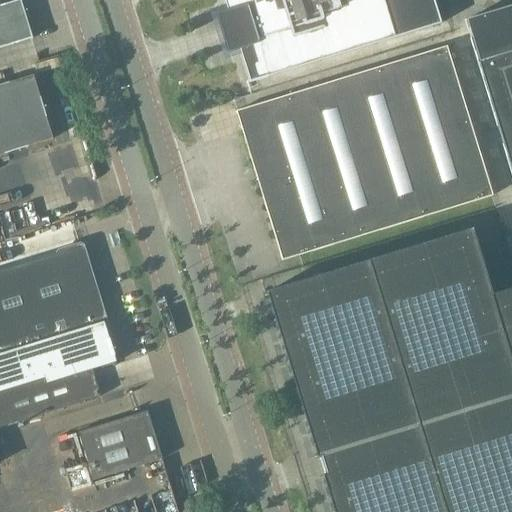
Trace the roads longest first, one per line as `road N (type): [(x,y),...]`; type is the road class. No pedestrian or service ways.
road 1 (unclassified): [(274,511),(115,0)]
road 2 (unclassified): [(79,0),(235,511)]
